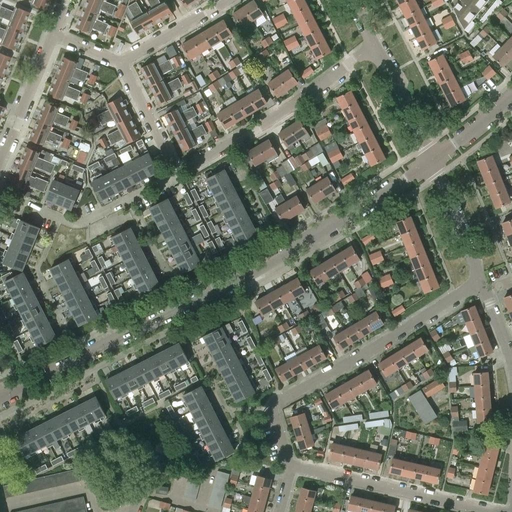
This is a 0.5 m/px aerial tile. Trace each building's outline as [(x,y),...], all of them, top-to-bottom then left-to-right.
[(48,1),(45,0),(32,0),(31,5),(44,10),(48,1)] [(114,11),(89,0),(87,0),(84,8),(97,14),(99,10),(112,15),(114,11)] [(116,6),(103,1),(103,0),(89,0),(114,11),(116,6)] [(163,19),(152,0),(146,0),(152,9),(148,11),(155,24),(163,19)] [(158,0),(152,0),(163,19),(172,14),(165,1),(160,4),(158,0)] [(307,7),(303,0),(293,0),(288,3),(294,14),(307,7)] [(419,9),(414,0),(401,7),(405,16),(419,9)] [(459,0),(453,9),(464,31),(464,30),(463,28),(470,20),(471,21),(488,0),(459,0)] [(499,0),(496,0),(480,20),(483,23),(503,2),(499,0)] [(148,11),(143,14),(136,1),(132,4),(146,29),(155,24),(148,11)] [(254,1),(244,8),(252,21),(262,14),(254,1)] [(117,12),(123,14),(126,6),(121,4),(117,12)] [(146,29),(132,4),(128,6),(134,19),(130,21),(137,34),(146,29)] [(15,7),(13,12),(0,6),(0,12),(24,22),(28,13),(15,7)] [(307,7),(294,14),(300,25),(313,18),(307,7)] [(97,14),(84,8),(80,18),(106,29),(108,24),(95,19),(97,14)] [(252,21),(244,8),(234,15),(242,27),(252,21)] [(423,18),(419,9),(405,16),(410,25),(423,18)] [(24,22),(0,12),(0,17),(9,21),(7,26),(21,31),(24,22)] [(272,20),(274,24),(285,19),(283,14),(272,20)] [(450,15),(441,20),(443,25),(453,20),(450,15)] [(106,29),(80,18),(76,28),(89,33),(91,28),(104,33),(106,29)] [(319,29),(313,18),(300,25),(305,36),(319,29)] [(423,18),(410,25),(415,36),(429,29),(423,18)] [(274,24),(277,29),(287,23),(285,19),(274,24)] [(453,20),(443,25),(445,29),(455,24),(453,20)] [(223,21),(213,27),(221,40),(231,34),(223,21)] [(0,28),(0,34),(17,41),(21,31),(7,26),(5,31),(0,28)] [(213,27),(203,33),(211,46),(221,40),(213,27)] [(324,40),(319,29),(305,36),(311,47),(324,40)] [(436,43),(429,29),(415,36),(422,50),(436,43)] [(203,33),(193,39),(200,52),(211,46),(203,33)] [(17,41),(0,34),(0,39),(1,40),(0,43),(0,44),(13,50),(17,41)] [(474,46),(481,37),(477,34),(470,43),(474,46)] [(294,36),(283,42),(286,46),(296,41),(294,36)] [(200,52),(193,39),(182,46),(190,59),(200,52)] [(511,42),(509,39),(501,48),(511,58),(511,56),(511,42)] [(324,40),(311,47),(317,59),(330,52),(324,40)] [(296,41),(286,46),(288,51),(299,45),(296,41)] [(511,58),(501,48),(493,57),(503,66),(511,58)] [(468,50),(459,55),(461,60),(470,55),(468,50)] [(0,64),(6,67),(10,58),(0,53),(0,64)] [(435,75),(449,68),(442,55),(428,62),(435,75)] [(470,55),(461,60),(463,64),(473,59),(470,55)] [(164,56),(141,68),(146,78),(158,71),(171,65),(169,60),(167,61),(164,56)] [(60,67),(86,78),(88,74),(75,68),(77,63),(64,57),(60,67)] [(171,65),(146,78),(150,86),(163,80),(161,75),(173,69),(171,65)] [(489,65),(481,72),(484,76),(492,69),(489,65)] [(60,67),(56,76),(69,82),(71,77),(84,83),(86,78),(60,67)] [(310,67),(300,74),(303,78),(313,71),(310,67)] [(449,68),(435,75),(440,84),(454,77),(449,68)] [(492,69),(484,76),(487,80),(495,73),(492,69)] [(278,77),(287,90),(297,83),(288,70),(278,77)] [(56,76),(52,86),(78,97),(80,92),(67,87),(69,82),(56,76)] [(287,90),(278,77),(268,84),(277,97),(287,90)] [(458,86),(454,77),(440,84),(444,93),(458,86)] [(165,84),(163,80),(150,86),(155,95),(180,82),(178,78),(165,84)] [(180,82),(155,95),(159,104),(172,98),(170,93),(182,87),(180,82)] [(52,86),(48,95),(62,100),(63,96),(71,99),(69,103),(70,103),(69,107),(77,110),(78,106),(82,98),(78,97),(52,86)] [(465,100),(458,86),(444,93),(451,107),(465,100)] [(267,104),(259,90),(249,96),(257,110),(267,104)] [(343,109),(356,103),(351,91),(337,98),(343,109)] [(249,96),(238,102),(247,116),(257,110),(249,96)] [(106,104),(109,109),(97,116),(99,121),(125,107),(120,97),(106,104)] [(78,106),(77,110),(83,113),(87,104),(86,104),(87,100),(82,98),(78,106)] [(204,107),(206,105),(204,101),(196,105),(198,109),(204,107)] [(45,102),(41,112),(68,122),(69,118),(57,112),(59,108),(45,102)] [(238,102),(228,109),(236,122),(247,116),(238,102)] [(356,103),(343,109),(349,120),(362,114),(356,103)] [(165,109),(168,113),(165,115),(169,124),(195,111),(193,107),(180,113),(176,104),(165,109)] [(125,107),(99,121),(101,125),(114,119),(116,124),(130,117),(125,107)] [(320,112),(317,108),(307,115),(310,119),(320,112)] [(228,109),(222,112),(221,109),(216,112),(217,115),(225,129),(236,122),(228,109)] [(197,115),(195,111),(169,124),(174,133),(187,126),(185,122),(197,115)] [(68,122),(41,112),(38,121),(51,126),(53,121),(66,127),(68,122)] [(90,125),(96,122),(94,118),(95,117),(93,112),(84,117),(87,122),(88,121),(90,125)] [(367,125),(362,114),(349,120),(354,132),(367,125)] [(116,124),(119,129),(107,136),(109,140),(135,127),(130,117),(116,124)] [(289,127),(298,140),(303,137),(305,141),(311,138),(299,120),(289,127)] [(51,126),(38,121),(34,130),(60,141),(62,137),(49,131),(51,126)] [(189,131),(187,126),(174,133),(178,142),(204,129),(202,124),(189,131)] [(373,136),(367,125),(354,132),(360,143),(373,136)] [(327,126),(316,131),(318,136),(329,130),(327,126)] [(140,137),(135,127),(109,140),(112,145),(124,139),(127,144),(140,137)] [(298,140),(289,127),(279,134),(290,150),(294,147),(292,144),(298,140)] [(206,133),(204,129),(178,142),(183,151),(196,145),(194,140),(206,133)] [(60,141),(34,130),(30,140),(43,145),(45,140),(58,145),(60,141)] [(329,130),(318,136),(321,140),(331,135),(329,130)] [(379,147),(373,136),(360,143),(365,154),(379,147)] [(269,140),(258,146),(266,160),(268,163),(278,157),(269,140)] [(80,143),(78,148),(81,149),(80,150),(81,151),(87,154),(90,149),(89,145),(83,142),(82,144),(80,143)] [(266,160),(258,146),(248,152),(255,166),(266,160)] [(26,147),(23,156),(54,169),(55,165),(37,157),(39,152),(26,147)] [(379,147),(365,154),(371,165),(384,159),(379,147)] [(338,148),(327,154),(330,158),(340,153),(338,148)] [(81,151),(77,161),(83,164),(87,154),(81,151)] [(146,155),(141,158),(150,176),(158,172),(147,151),(145,152),(146,155)] [(340,153),(330,158),(332,163),(343,157),(340,153)] [(300,155),(294,158),(299,166),(304,162),(300,155)] [(54,169),(23,156),(19,166),(32,171),(33,167),(52,174),(54,169)] [(483,175),(497,170),(492,156),(477,162),(483,175)] [(134,157),(131,159),(142,180),(150,176),(141,158),(136,160),(134,157)] [(299,166),(298,165),(293,157),(288,160),(293,169),(299,166)] [(130,163),(124,166),(133,184),(142,180),(131,159),(128,160),(130,163)] [(286,160),(281,164),(287,174),(293,171),(286,160)] [(19,166),(15,175),(46,188),(48,183),(48,182),(36,178),(36,179),(30,176),(32,171),(19,166)] [(118,166),(115,167),(126,188),(133,184),(124,166),(120,169),(118,166)] [(114,172),(108,174),(117,192),(126,188),(115,167),(112,169),(114,172)] [(211,187),(228,178),(224,170),(206,179),(211,187)] [(497,170),(483,175),(486,185),(501,179),(497,170)] [(296,184),(289,173),(284,176),(290,187),(296,184)] [(108,174),(103,177),(102,174),(99,175),(110,196),(117,192),(108,174)] [(341,180),(344,185),(354,178),(351,174),(341,180)] [(46,188),(15,175),(11,185),(24,190),(26,185),(44,192),(46,188)] [(96,177),(98,180),(92,183),(101,201),(110,196),(99,175),(96,177)] [(261,176),(255,180),(261,190),(267,187),(261,176)] [(327,177),(317,183),(325,197),(335,190),(327,177)] [(211,187),(211,188),(208,189),(209,192),(212,191),(215,195),(233,186),(228,178),(211,187)] [(505,189),(501,179),(486,185),(490,194),(505,189)] [(57,181),(54,180),(46,199),(54,202),(62,184),(57,181)] [(67,186),(62,184),(54,202),(63,206),(72,184),(68,183),(67,186)] [(325,197),(317,183),(306,190),(315,203),(325,197)] [(75,185),(72,184),(63,206),(71,209),(79,191),(73,188),(75,185)] [(215,195),(217,201),(214,202),(216,205),(237,194),(233,186),(215,195)] [(273,200),(267,189),(259,193),(265,205),(273,200)] [(510,201),(505,189),(490,194),(495,207),(510,201)] [(241,203),(237,194),(216,205),(217,208),(220,207),(223,212),(241,203)] [(285,202),(293,216),(304,209),(296,196),(285,202)] [(173,203),(170,205),(167,199),(149,208),(154,217),(174,206),(173,203)] [(293,216),(285,202),(275,208),(283,222),(293,216)] [(223,212),(226,217),(222,218),(224,221),(245,211),(241,203),(223,212)] [(176,209),(174,206),(154,217),(158,225),(176,215),(173,210),(176,209)] [(245,211),(224,221),(225,224),(229,223),(231,228),(249,219),(245,211)] [(178,221),(176,215),(158,225),(162,233),(182,222),(181,219),(178,221)] [(401,234),(415,228),(410,217),(397,222),(401,234)] [(511,218),(502,223),(508,237),(511,235),(511,218)] [(39,228),(20,220),(18,219),(16,222),(19,223),(17,229),(36,236),(39,228)] [(231,228),(234,233),(231,235),(232,237),(253,227),(249,219),(231,228)] [(182,222),(162,233),(166,241),(184,231),(181,226),(184,225),(182,222)] [(257,235),(253,227),(232,237),(234,240),(237,239),(240,244),(257,235)] [(130,228),(112,238),(109,239),(111,242),(113,241),(116,246),(134,237),(130,228)] [(401,234),(404,240),(400,241),(402,246),(406,245),(406,246),(420,240),(415,228),(401,234)] [(12,233),(11,236),(32,245),(36,236),(17,229),(15,234),(12,233)] [(184,231),(166,241),(170,249),(191,238),(189,235),(187,237),(184,231)] [(371,233),(361,239),(365,244),(375,238),(371,233)] [(32,245),(11,236),(9,239),(12,240),(10,246),(29,253),(32,245)] [(134,237),(116,246),(119,251),(116,253),(117,255),(138,245),(134,237)] [(191,238),(170,249),(174,257),(192,248),(189,243),(192,241),(191,238)] [(424,251),(420,240),(406,246),(411,257),(424,251)] [(138,245),(117,255),(119,258),(122,257),(124,262),(142,253),(138,245)] [(5,250),(4,253),(25,262),(29,253),(10,246),(8,251),(5,250)] [(352,246),(341,252),(349,265),(359,259),(352,246)] [(195,253),(192,248),(174,257),(178,265),(199,254),(197,251),(195,253)] [(88,250),(84,252),(88,260),(93,258),(88,250)] [(382,255),(380,251),(369,255),(371,260),(382,255)] [(429,263),(424,251),(411,257),(415,268),(429,263)] [(341,274),(344,272),(342,270),(349,265),(341,252),(331,258),(339,271),(341,274)] [(25,262),(4,253),(2,256),(5,257),(3,263),(4,263),(3,265),(7,267),(8,265),(22,271),(25,262)] [(142,253),(124,262),(127,267),(124,269),(126,272),(147,261),(142,253)] [(200,257),(199,254),(178,265),(183,273),(200,264),(198,259),(200,257)] [(384,260),(382,255),(371,260),(373,264),(384,260)] [(331,258),(321,265),(329,278),(339,271),(331,258)] [(71,259),(68,260),(50,269),(54,278),(72,268),(69,263),(72,262),(71,259)] [(151,269),(147,261),(126,272),(127,275),(130,273),(133,278),(151,269)] [(429,263),(415,268),(420,280),(434,275),(429,263)] [(329,278),(321,265),(310,271),(318,284),(329,278)] [(97,266),(92,268),(87,271),(90,276),(99,271),(97,266)] [(72,268),(54,278),(58,286),(79,275),(78,272),(75,273),(72,268)] [(151,269),(133,278),(135,284),(133,285),(134,288),(155,277),(151,269)] [(5,282),(8,287),(5,289),(6,292),(27,281),(23,272),(5,282)] [(391,279),(389,274),(378,278),(380,283),(391,279)] [(79,275),(58,286),(62,294),(80,284),(78,279),(80,278),(79,275)] [(434,275),(420,280),(425,292),(439,287),(434,275)] [(155,277),(134,288),(136,291),(138,289),(141,295),(159,285),(155,277)] [(287,284),(295,297),(305,292),(297,278),(287,284)] [(362,278),(357,281),(360,286),(366,283),(362,278)] [(393,284),(391,279),(380,283),(382,288),(393,284)] [(31,289),(27,281),(6,292),(8,295),(11,293),(13,298),(31,289)] [(360,286),(357,281),(351,284),(355,292),(361,288),(360,286)] [(83,289),(80,284),(62,294),(66,302),(87,291),(86,288),(83,289)] [(295,297),(287,284),(277,290),(284,303),(295,297)] [(355,292),(352,294),(355,300),(365,294),(361,288),(355,292)] [(13,298),(16,304),(13,305),(14,308),(35,297),(31,289),(13,298)] [(284,303),(277,290),(266,296),(274,309),(276,313),(287,307),(284,303)] [(87,291),(66,302),(71,310),(89,300),(86,295),(89,294),(87,291)] [(274,309),(266,296),(255,302),(263,315),(274,309)] [(35,297),(14,308),(16,311),(19,310),(21,315),(39,305),(35,297)] [(89,300),(71,310),(75,318),(96,307),(94,304),(91,306),(89,300)] [(21,315),(24,320),(21,321),(23,324),(44,314),(39,305),(21,315)] [(402,305),(391,312),(395,316),(405,310),(402,305)] [(466,322),(479,317),(474,306),(461,311),(466,322)] [(97,310),(96,307),(75,318),(79,326),(97,317),(94,311),(97,310)] [(372,314),(365,318),(372,330),(383,323),(374,308),(370,311),(372,314)] [(327,325),(323,319),(320,313),(314,317),(321,329),(327,325)] [(48,322),(44,314),(23,324),(24,327),(27,326),(30,331),(48,322)] [(479,317),(466,322),(471,334),(483,329),(479,317)] [(365,318),(355,324),(362,336),(372,330),(365,318)] [(30,331),(32,336),(29,337),(31,340),(52,330),(48,322),(30,331)] [(337,330),(336,331),(332,333),(341,348),(351,342),(344,330),(341,324),(337,327),(337,330)] [(362,336),(355,324),(344,330),(351,342),(362,336)] [(227,331),(224,333),(221,327),(203,336),(208,345),(228,334),(227,331)] [(488,340),(483,329),(471,334),(475,345),(488,340)] [(56,338),(52,330),(31,340),(32,343),(35,342),(38,347),(56,338)] [(228,334),(208,345),(212,353),(230,344),(227,339),(230,337),(228,334)] [(421,338),(410,344),(417,356),(428,350),(421,338)] [(475,345),(477,350),(473,351),(476,358),(492,351),(488,340),(475,345)] [(190,364),(188,361),(179,343),(171,347),(180,365),(185,363),(187,366),(190,364)] [(232,349),(230,344),(212,353),(216,361),(237,350),(235,347),(232,349)] [(410,344),(400,351),(407,363),(417,356),(410,344)] [(319,345),(308,351),(315,363),(325,357),(319,345)] [(180,365),(171,347),(162,351),(173,372),(176,371),(175,368),(180,365)] [(238,353),(237,350),(216,361),(220,369),(238,360),(235,355),(238,353)] [(162,351),(155,355),(164,374),(169,371),(170,374),(173,372),(162,351)] [(298,357),(294,351),(284,357),(287,363),(294,375),(304,369),(298,357)] [(308,351),(298,357),(304,369),(315,363),(308,351)] [(400,351),(389,357),(397,369),(407,363),(400,351)] [(164,374),(155,355),(147,359),(157,380),(160,379),(159,376),(164,374)] [(397,369),(389,357),(379,364),(386,375),(397,369)] [(157,380),(147,359),(138,364),(148,382),(153,379),(154,382),(157,380)] [(238,360),(220,369),(224,377),(245,366),(244,363),(241,365),(238,360)] [(294,375),(287,363),(276,369),(283,381),(294,375)] [(138,364),(131,368),(141,389),(144,387),(142,384),(148,382),(138,364)] [(245,366),(224,377),(228,385),(246,376),(244,371),(247,369),(245,366)] [(455,366),(448,367),(449,381),(456,380),(455,366)] [(131,368),(122,372),(131,390),(137,387),(138,390),(141,389),(131,368)] [(369,370),(356,377),(364,391),(376,383),(369,370)] [(122,372),(114,376),(125,397),(128,395),(126,393),(131,390),(122,372)] [(475,385),(488,384),(487,372),(474,373),(475,385)] [(125,397),(114,376),(106,380),(115,398),(120,396),(121,399),(125,397)] [(246,376),(228,385),(232,393),(253,382),(252,380),(249,381),(246,376)] [(356,377),(347,382),(355,396),(364,391),(356,377)] [(408,397),(424,423),(435,417),(424,399),(445,387),(439,378),(408,397)] [(253,382),(232,393),(237,402),(254,392),(252,387),(255,385),(253,382)] [(355,396),(347,382),(338,387),(346,401),(355,396)] [(488,384),(475,385),(476,398),(489,396),(488,384)] [(183,395),(186,401),(183,402),(184,405),(205,394),(201,386),(183,395)] [(346,401),(338,387),(325,395),(333,408),(346,401)] [(209,403),(205,394),(184,405),(186,408),(189,407),(191,412),(209,403)] [(490,409),(489,396),(476,398),(477,410),(490,409)] [(96,397),(87,401),(98,422),(100,421),(99,418),(105,415),(96,397)] [(98,422),(87,401),(79,405),(88,423),(93,420),(95,423),(98,422)] [(191,412),(194,417),(191,418),(193,421),(213,411),(209,403),(191,412)] [(323,403),(318,405),(322,413),(326,411),(323,403)] [(88,423),(79,405),(71,409),(82,430),(84,429),(83,426),(88,423)] [(71,409),(63,413),(72,431),(77,429),(79,432),(82,430),(71,409)] [(491,421),(490,409),(477,410),(478,422),(491,421)] [(217,419),(213,411),(193,421),(194,424),(197,423),(200,428),(217,419)] [(304,413),(296,416),(295,412),(290,414),(294,427),(307,423),(304,413)] [(72,431),(63,413),(55,417),(65,438),(68,437),(67,434),(72,431)] [(458,420),(458,416),(451,417),(453,430),(468,429),(467,419),(458,420)] [(65,438),(55,417),(47,421),(56,439),(61,437),(63,440),(65,438)] [(200,428),(202,433),(199,435),(201,437),(221,427),(217,419),(200,428)] [(383,419),(377,420),(378,425),(384,424),(384,428),(391,429),(392,427),(392,426),(390,419),(383,419)] [(56,439),(47,421),(39,426),(49,447),(52,445),(51,442),(56,439)] [(307,423),(294,427),(297,439),(311,435),(307,423)] [(39,426),(31,430),(40,448),(45,445),(46,448),(49,447),(39,426)] [(221,427),(201,437),(202,440),(205,439),(208,444),(226,435),(221,427)] [(40,448),(31,430),(23,434),(33,455),(36,453),(34,450),(40,448)] [(33,455),(23,434),(14,438),(23,456),(29,453),(30,456),(33,455)] [(208,444),(210,449),(207,451),(209,453),(230,443),(226,435),(208,444)] [(314,445),(311,435),(297,439),(300,449),(314,445)] [(234,451),(230,443),(209,453),(210,456),(213,455),(216,460),(234,451)] [(343,461),(347,446),(332,443),(329,458),(343,461)] [(393,456),(395,445),(390,444),(387,455),(393,456)] [(485,444),(482,456),(495,459),(498,447),(485,444)] [(347,446),(343,461),(353,463),(356,449),(347,446)] [(366,451),(356,449),(353,463),(363,466),(366,451)] [(366,451),(363,466),(378,469),(381,454),(366,451)] [(495,459),(482,456),(479,467),(493,470),(495,459)] [(401,475),(404,461),(392,458),(389,472),(401,475)] [(404,461),(401,475),(413,477),(416,464),(404,461)] [(428,466),(416,464),(413,477),(425,480),(428,466)] [(428,466),(425,480),(436,483),(439,469),(428,466)] [(479,467),(476,479),(490,482),(493,470),(479,467)] [(71,471),(74,482),(79,481),(77,469),(71,471)] [(65,472),(68,484),(74,482),(71,471),(65,472)] [(217,471),(215,477),(227,480),(229,474),(217,471)] [(59,473),(62,485),(68,484),(65,472),(59,473)] [(54,475),(57,486),(62,485),(59,473),(54,475)] [(48,476),(51,488),(57,486),(54,475),(48,476)] [(187,482),(199,485),(201,479),(189,475),(187,482)] [(42,477),(45,489),(51,488),(48,476),(42,477)] [(255,486),(268,489),(271,479),(257,476),(255,486)] [(37,478),(40,490),(45,489),(42,477),(37,478)] [(215,477),(214,483),(225,486),(227,480),(215,477)] [(31,480),(34,492),(40,490),(37,478),(31,480)] [(490,482),(476,479),(474,491),(487,494),(490,482)] [(31,480),(25,481),(28,493),(34,492),(31,480)] [(20,482),(23,494),(28,493),(25,481),(20,482)] [(14,484),(17,496),(23,494),(20,482),(14,484)] [(187,482),(186,488),(197,491),(199,485),(187,482)] [(225,486),(214,483),(212,489),(224,492),(225,486)] [(8,485),(11,497),(17,496),(14,484),(8,485)] [(3,486),(6,498),(11,497),(8,485),(3,486)] [(157,486),(156,493),(167,495),(168,488),(157,486)] [(268,489),(255,486),(251,497),(265,501),(268,489)] [(186,488),(184,493),(196,496),(197,491),(186,488)] [(302,488),(299,497),(312,501),(315,491),(302,488)] [(224,492),(212,489),(211,495),(222,498),(224,492)] [(196,496),(184,493),(183,499),(194,502),(196,496)] [(222,498),(211,495),(209,500),(221,504),(222,498)] [(358,511),(361,498),(351,496),(348,510),(358,511)] [(77,498),(80,510),(86,508),(83,497),(77,498)] [(251,497),(248,508),(261,511),(262,511),(265,501),(251,497)] [(309,511),(312,501),(299,497),(296,509),(306,511),(309,511)] [(77,498),(72,499),(74,511),(80,510),(77,498)] [(361,498),(358,511),(370,511),(373,501),(361,498)] [(72,499),(66,501),(68,511),(70,511),(74,511),(72,499)] [(221,504),(209,500),(208,506),(219,509),(221,504)] [(382,511),(384,504),(373,501),(370,511),(382,511)] [(228,511),(230,504),(224,502),(221,511),(228,511)]
